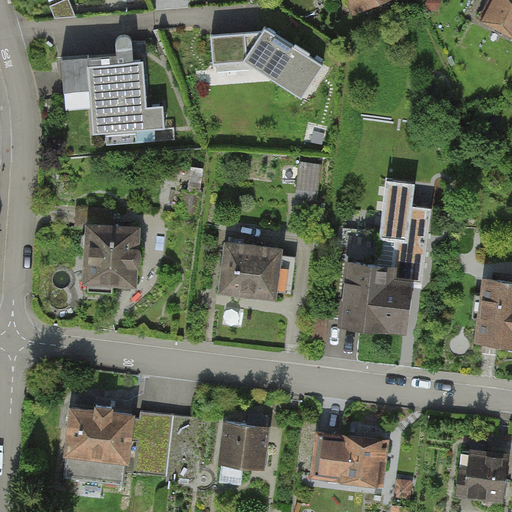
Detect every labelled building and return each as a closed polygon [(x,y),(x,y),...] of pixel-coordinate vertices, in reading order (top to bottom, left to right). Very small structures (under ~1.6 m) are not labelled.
[(511,37),(511,0),(497,0),(485,24),(511,37)] [(264,31),(212,34),(215,64),(246,61),(302,97),(324,64),(266,27),(264,31)] [(117,59),(60,64),(63,101),(88,99),(92,139),(171,133),(169,110),(151,111),(147,65),(135,66),(133,45),(128,41),(121,40),(116,46),(117,59)] [(299,199),(322,199),(322,163),(299,163),(299,199)] [(392,267),(350,261),(342,319),(403,327),(409,280),(422,282),(432,207),(413,205),(416,181),(388,178),(381,233),(380,239),(396,241),(392,267)] [(151,224),(87,223),(86,286),(150,287),(151,224)] [(291,249),(231,242),(224,296),(284,303),(291,249)] [(511,287),(480,284),(473,342),(511,346),(511,287)] [(140,418),(74,410),(66,475),(132,483),(136,445),(140,418)] [(169,422),(140,418),(136,445),(166,449),(169,422)] [(277,425),(228,419),(223,464),(271,470),(277,425)] [(394,439),(321,430),(314,482),(388,491),(394,439)] [(511,497),(511,455),(472,448),(464,494),(511,503),(511,497)]
